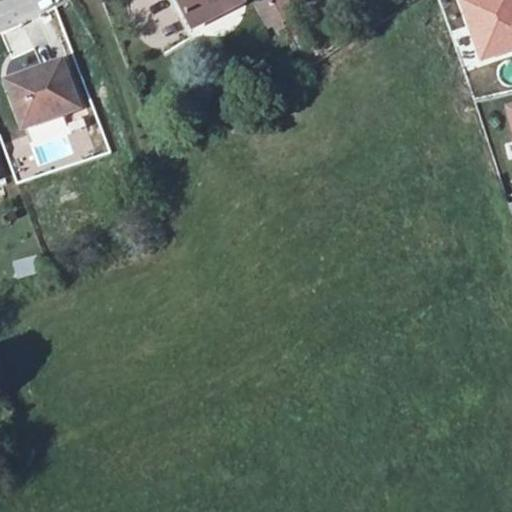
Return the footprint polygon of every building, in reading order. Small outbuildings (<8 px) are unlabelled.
[(199,27),(184,0),(174,0),(191,31),(199,27)] [(184,0),(199,27),(248,2),(246,0),(184,0)] [(271,35),(300,19),(289,0),(260,0),(254,3),(271,35)] [(511,0),(462,0),(461,1),(476,44),(490,39),(495,53),(511,47),(511,7),(500,12),(499,7),(511,2),(511,0)] [(490,39),(476,44),(481,58),(495,53),(490,39)] [(38,73),(39,77),(15,85),(28,129),(84,111),(68,63),(38,73)] [(40,127),(43,140),(70,133),(66,119),(40,127)]
